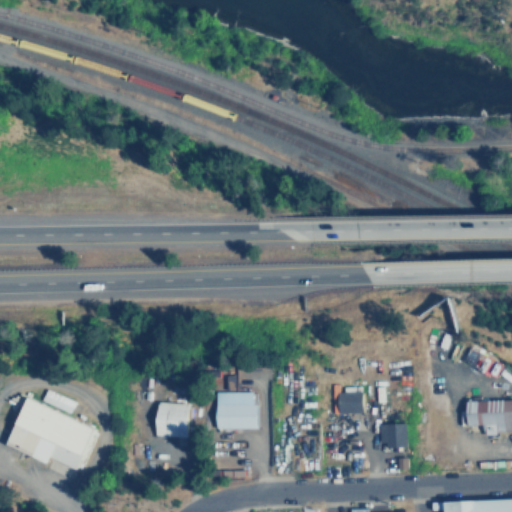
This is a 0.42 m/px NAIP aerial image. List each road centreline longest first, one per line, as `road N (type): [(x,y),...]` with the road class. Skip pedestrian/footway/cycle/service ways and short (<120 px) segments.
road 1 (motorway): [(0,278),(364,267)]
road 2 (residential): [(511,483),(264,489),(226,494),(187,511)]
road 3 (motorway): [(271,226),(0,229)]
road 4 (motorway): [(511,220),(271,226)]
road 5 (motorway): [(364,267),(511,267)]
